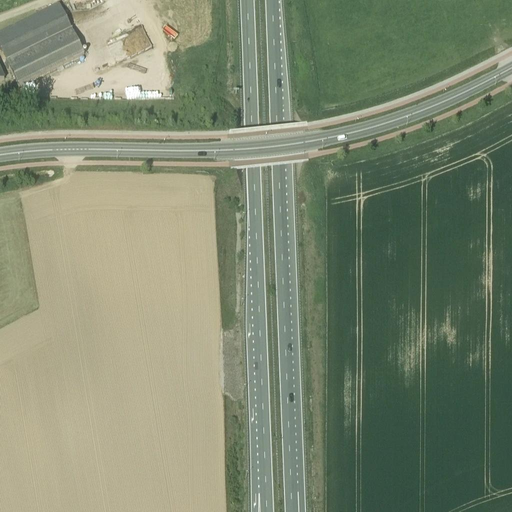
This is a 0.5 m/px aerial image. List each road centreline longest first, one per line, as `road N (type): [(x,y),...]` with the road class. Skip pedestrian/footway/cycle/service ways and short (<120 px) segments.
road 1 (tertiary): [(0,155),(302,143),(423,110),(511,66)]
road 2 (trunk): [(291,511),(271,0)]
road 3 (trunk): [(247,0),(265,493)]
